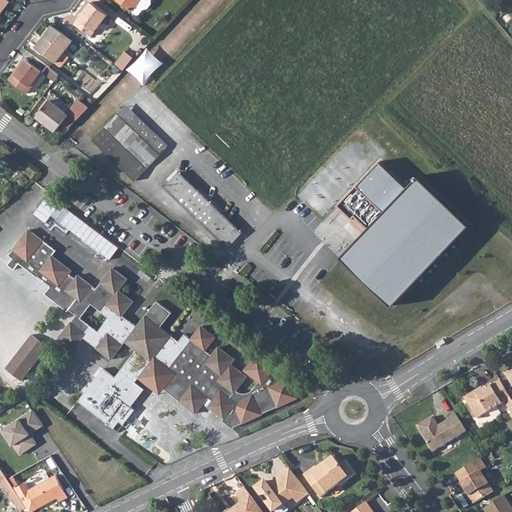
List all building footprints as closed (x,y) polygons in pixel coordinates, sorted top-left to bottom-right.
[(0,0),(0,13),(7,5),(9,2),(5,0),(0,0)] [(117,0),(132,11),(140,0),(117,0)] [(140,0),(132,11),(137,15),(140,15),(142,11),(149,9),(152,4),(152,0),(140,0)] [(75,24),(91,37),(107,15),(91,3),(75,24)] [(35,48),(55,63),(72,41),(52,26),(35,48)] [(148,82),(164,59),(147,47),(131,70),(148,82)] [(124,53),(114,65),(123,71),(132,59),(124,53)] [(26,59),(9,79),(27,93),(42,73),(43,72),(47,66),(34,56),(30,62),(26,59)] [(42,73),(54,81),(59,75),(47,66),(43,72),(42,73)] [(69,128),(78,118),(88,108),(78,100),(67,114),(49,100),(36,116),(55,131),(62,123),(69,128)] [(128,124),(118,114),(93,139),(135,180),(160,155),(128,124)] [(128,124),(160,155),(169,146),(145,123),(136,115),(128,124)] [(380,161),(339,205),(366,231),(342,257),(393,306),(417,281),(423,286),(465,242),(459,237),(471,225),(419,176),(408,188),(380,161)] [(164,187),(192,214),(228,248),(242,234),(200,193),(178,173),(164,187)] [(111,360),(125,342),(137,350),(114,379),(103,370),(78,401),(113,428),(118,422),(123,425),(134,411),(130,407),(144,390),(134,383),(138,379),(154,358),(176,374),(164,389),(195,414),(208,398),(213,402),(208,407),(224,419),(223,421),(232,428),(297,397),(287,377),(287,378),(286,378),(256,354),(245,368),(246,372),(258,382),(253,389),(250,392),(244,394),(239,394),(235,391),(246,377),(230,365),(234,360),(218,348),(211,357),(205,352),(215,339),(200,327),(190,340),(184,335),(178,342),(160,328),(171,313),(156,302),(136,327),(129,322),(126,326),(118,320),(121,316),(132,302),(118,291),(126,280),(112,269),(95,290),(77,276),(74,281),(67,276),(70,272),(51,257),(55,251),(28,230),(8,256),(13,259),(8,266),(14,271),(19,264),(50,288),(45,294),(67,312),(69,310),(76,316),(60,337),(74,348),(83,338),(111,360)] [(121,316),(118,320),(126,326),(129,322),(121,316)] [(5,369),(21,381),(47,348),(31,335),(5,369)] [(154,358),(138,379),(159,395),(164,389),(176,374),(154,358)] [(511,365),(503,371),(511,385),(511,365)] [(473,393),(465,397),(478,418),(505,401),(511,412),(511,398),(500,379),(491,385),(490,384),(483,388),(476,393),(473,393)] [(31,410),(0,429),(0,430),(17,458),(37,445),(30,434),(42,427),(31,410)] [(467,430),(456,413),(447,418),(448,419),(443,422),(442,426),(440,427),(433,415),(417,425),(423,434),(422,434),(433,451),(467,430)] [(304,475),(321,497),(340,483),(340,485),(356,473),(346,460),(340,465),(334,456),(324,464),(325,465),(319,469),(316,466),(304,475)] [(482,457),(476,460),(482,469),(487,466),(482,457)] [(476,460),(457,472),(462,481),(462,482),(466,489),(468,489),(471,493),(469,494),(475,502),(494,489),(482,469),(476,460)] [(0,469),(0,480),(20,511),(19,511),(29,511),(15,490),(1,469),(0,469)] [(266,481),(257,488),(263,497),(262,498),(265,502),(266,501),(274,511),(294,496),(298,501),(309,493),(291,469),(275,481),(269,485),(267,483),(266,481)] [(15,490),(29,511),(31,511),(57,498),(59,503),(68,497),(56,476),(29,491),(26,484),(15,490)] [(511,511),(511,506),(505,495),(484,508),(486,511),(511,511)] [(263,511),(253,497),(244,504),(244,503),(230,511),(263,511)]
